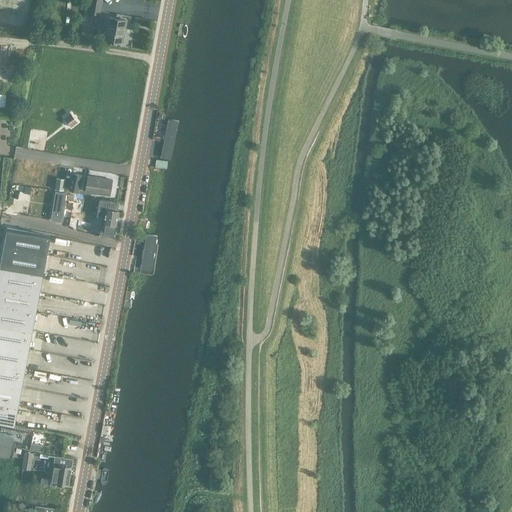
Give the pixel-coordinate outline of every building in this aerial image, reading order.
[(123,20),(107,16),(102,38),(121,42),(122,40),(123,39),(123,35),(123,34),(124,27),(122,26),(123,20)] [(0,57),(7,59),(8,44),(0,43),(0,57)] [(181,114),(167,112),(158,160),(173,163),(181,114)] [(71,114),(65,119),(71,127),(77,122),(71,114)] [(72,173),(69,189),(78,191),(82,175),(72,173)] [(112,179),(87,175),(85,191),(110,195),(112,179)] [(57,178),(55,189),(63,190),(64,179),(57,178)] [(56,191),(52,220),(62,222),(67,193),(56,191)] [(100,199),(97,215),(102,216),(101,221),(116,224),(118,211),(116,210),(118,203),(100,199)] [(101,226),(99,235),(114,238),(115,228),(114,228),(115,226),(116,226),(116,224),(101,221),(101,226)] [(0,260),(0,421),(14,424),(50,236),(6,227),(0,260)] [(145,229),(137,278),(154,280),(162,232),(145,229)] [(14,435),(0,432),(0,452),(9,454),(14,435)] [(42,450),(43,444),(32,442),(30,448),(42,450)] [(23,467),(32,468),(34,451),(25,450),(23,467)] [(55,455),(55,456),(52,473),(70,476),(72,467),(68,466),(69,458),(55,455)] [(70,476),(52,473),(51,479),(42,477),(41,483),(63,487),(64,484),(68,485),(70,476)]
